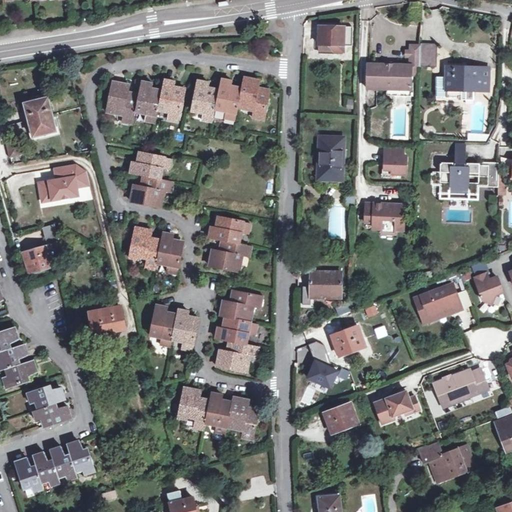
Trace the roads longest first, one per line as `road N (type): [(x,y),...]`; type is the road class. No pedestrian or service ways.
road 1 (residential): [(294,70),(172,56),(104,69),(89,95),(117,202),(190,230),(187,268),(203,306),(208,372),(282,385)]
road 2 (unclassified): [(282,385),(294,70)]
road 3 (tertiary): [(0,53),(295,6)]
road 4 (residential): [(0,453),(84,421),(67,365),(16,312),(0,250)]
road 5 (unknown): [(361,0),(358,175),(363,188),(391,190)]
road 6 (unknown): [(502,11),(498,150)]
road 7 (unclassified): [(288,511),(282,385)]
